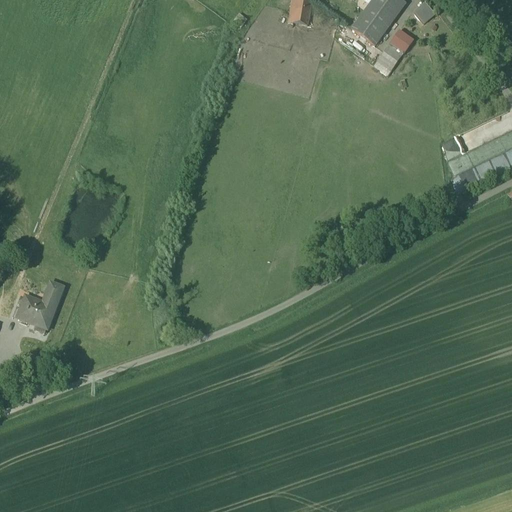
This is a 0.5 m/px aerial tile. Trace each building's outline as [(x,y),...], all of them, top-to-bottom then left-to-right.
[(370,69),(391,75),(407,57),(386,43),(414,10),(398,0),(370,0),(349,32),(379,53),(370,69)] [(312,6),(292,3),(286,26),(308,29),(312,6)] [(414,15),(425,27),(437,17),(425,5),(414,15)] [(497,141),(447,163),(454,178),(464,174),(470,188),(477,185),(470,170),(503,156),(497,141)] [(65,289),(49,283),(42,303),(24,296),(15,322),(48,334),(65,289)]
